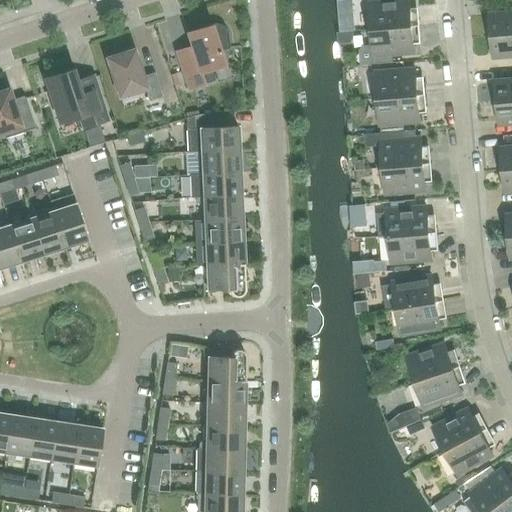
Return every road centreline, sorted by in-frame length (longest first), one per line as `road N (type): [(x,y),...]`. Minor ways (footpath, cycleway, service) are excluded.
road 1 (residential): [(511,395),(471,258),(453,0)]
road 2 (residential): [(278,319),(264,0)]
road 3 (residential): [(276,511),(278,319)]
road 4 (residential): [(129,329),(122,397),(0,380)]
road 5 (residential): [(0,300),(110,265),(129,329)]
road 6 (residential): [(278,319),(129,329)]
road 7 (residential): [(0,42),(128,0)]
